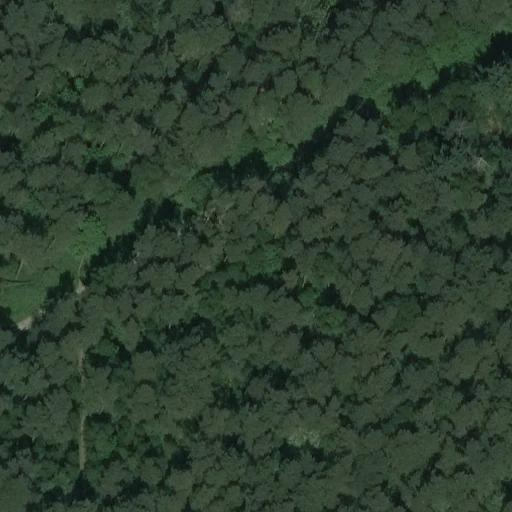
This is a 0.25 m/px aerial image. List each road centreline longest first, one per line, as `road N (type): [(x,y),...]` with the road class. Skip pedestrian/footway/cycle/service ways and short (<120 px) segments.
road 1 (track): [(511,51),(77,295)]
road 2 (track): [(89,511),(77,295),(0,338)]
